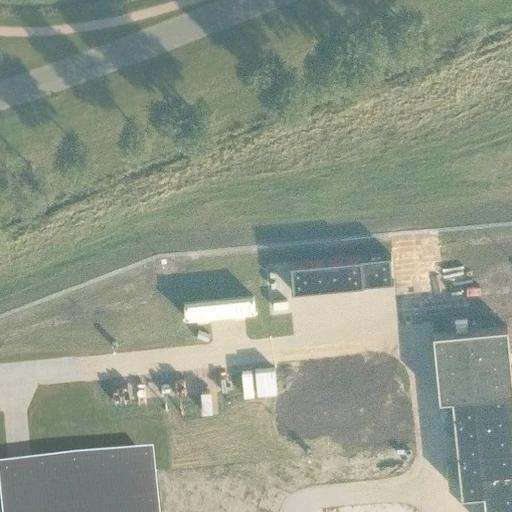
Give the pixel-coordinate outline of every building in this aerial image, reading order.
[(290,262),(293,289),(392,279),(389,253),(290,262)] [(511,271),(503,272),(505,296),(511,295),(511,271)] [(253,294),(183,301),(185,315),(254,308),(253,294)] [(511,511),(511,351),(509,322),(433,329),(439,395),(452,394),(461,494),(485,492),(486,511),(511,511)] [(156,511),(153,471),(0,486),(0,511),(156,511)]
